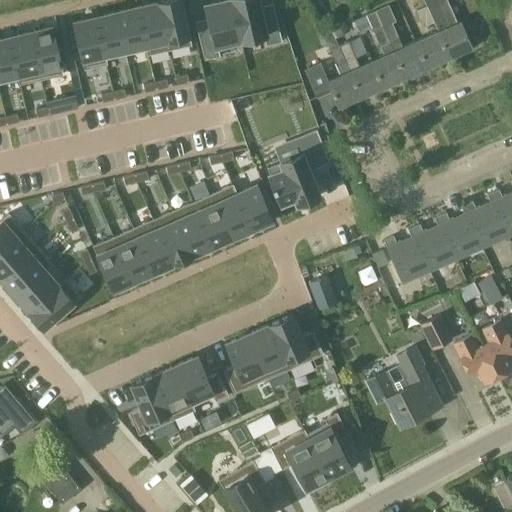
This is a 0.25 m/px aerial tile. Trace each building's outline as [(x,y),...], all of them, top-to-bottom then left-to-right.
[(180,0),(163,0),(158,1),(167,40),(189,35),(180,0)] [(211,29),(198,32),(204,59),(220,56),(217,45),(240,40),(231,0),(221,0),(205,4),(211,29)] [(258,0),(231,0),(240,40),(264,34),(266,45),(282,41),(275,14),(262,17),(258,0)] [(424,0),(426,5),(434,22),(438,30),(450,57),(472,47),(460,21),(457,22),(447,0),(424,0)] [(158,1),(137,6),(146,45),(167,40),(158,1)] [(376,10),(383,25),(406,76),(428,67),(416,40),(403,46),(392,21),(394,20),(387,5),(376,10)] [(424,26),(434,22),(426,5),(417,9),(424,26)] [(137,6),(116,11),(125,49),(146,45),(137,6)] [(376,10),(366,14),(373,29),(384,54),(371,60),(383,87),(406,76),(383,25),(376,10)] [(116,11),(95,16),(104,54),(125,49),(116,11)] [(95,16),(73,21),(82,60),(104,54),(95,16)] [(52,26),(30,31),(39,70),(61,64),(52,26)] [(416,40),(428,67),(450,57),(438,30),(416,40)] [(30,31),(9,36),(18,74),(39,70),(30,31)] [(9,36),(0,38),(0,78),(18,74),(9,36)] [(348,40),(338,45),(362,96),(383,87),(371,60),(359,65),(348,40)] [(339,106),(362,96),(338,45),(329,49),(340,74),(328,79),(321,63),(305,70),(317,97),(332,90),(339,106)] [(187,73),(175,76),(177,84),(189,81),(187,73)] [(166,78),(154,81),(156,89),(168,86),(166,78)] [(154,81),(143,84),(145,92),(156,89),(154,81)] [(124,88),(112,91),(114,99),(126,96),(124,88)] [(112,91),(101,94),(102,102),(114,99),(112,91)] [(59,103),(47,106),(49,114),(61,111),(59,103)] [(47,106),(36,109),(37,117),(49,114),(47,106)] [(17,113),(5,116),(7,124),(19,121),(17,113)] [(325,124),(318,126),(321,135),(328,133),(325,124)] [(283,168),(269,174),(281,203),(294,198),(295,199),(302,196),(304,201),(319,195),(308,168),(326,161),(315,132),(296,140),(301,153),(280,162),(283,168)] [(232,151),(221,154),(223,162),(234,159),(232,151)] [(221,154),(209,157),(211,165),(223,162),(221,154)] [(190,161),(178,164),(180,172),(192,169),(190,161)] [(178,164),(166,167),(168,175),(180,172),(178,164)] [(147,171),(135,174),(137,182),(149,179),(147,171)] [(135,174),(124,177),(125,185),(137,182),(135,174)] [(104,181),(92,184),(94,192),(106,189),(104,181)] [(257,183),(236,192),(252,228),(272,219),(257,183)] [(92,184),(81,187),(83,194),(94,192),(92,184)] [(498,189),(487,194),(490,202),(494,201),(509,234),(511,232),(511,192),(502,197),(498,189)] [(62,191),(51,196),(54,204),(65,199),(62,191)] [(236,192),(216,201),(232,237),(252,228),(236,192)] [(216,201),(196,210),(212,246),(232,237),(216,201)] [(472,201),(460,205),(464,214),(467,212),(482,246),(509,234),(494,201),(490,202),(475,209),(472,201)] [(69,207),(61,211),(66,222),(73,218),(69,207)] [(196,210),(177,218),(192,254),(212,246),(196,210)] [(445,212),(434,217),(438,225),(441,224),(456,258),(482,246),(467,212),(464,214),(449,220),(445,212)] [(73,218),(66,222),(71,233),(78,229),(73,218)] [(177,218),(157,227),(173,263),(192,254),(177,218)] [(2,219),(0,220),(0,250),(17,236),(2,219)] [(419,224),(408,229),(411,237),(415,235),(429,269),(456,258),(441,224),(438,225),(423,232),(419,224)] [(157,227),(137,235),(153,272),(173,263),(157,227)] [(137,235),(117,244),(133,280),(153,272),(137,235)] [(393,235),(384,239),(388,247),(402,281),(429,269),(415,235),(411,237),(397,243),(393,235)] [(17,236),(0,250),(0,276),(1,278),(31,252),(17,236)] [(117,244),(96,253),(112,289),(133,280),(117,244)] [(87,249),(79,252),(84,263),(91,260),(87,249)] [(31,252),(1,278),(15,294),(45,269),(31,252)] [(91,260),(84,263),(89,274),(96,271),(91,260)] [(511,266),(503,270),(506,278),(511,275),(511,266)] [(45,269),(15,294),(29,311),(59,285),(45,269)] [(318,309),(338,302),(328,274),(308,281),(318,309)] [(491,276),(478,282),(490,303),(502,297),(491,276)] [(59,285),(29,311),(44,328),(74,302),(59,285)] [(291,313),(269,323),(284,360),(306,350),(310,359),(322,353),(312,330),(301,335),(291,313)] [(419,324),(431,349),(451,339),(438,314),(419,324)] [(489,342),(484,345),(499,375),(511,368),(511,364),(507,353),(511,350),(511,340),(508,333),(507,333),(500,318),(482,327),(489,342)] [(269,323),(248,333),(263,369),(284,360),(269,323)] [(234,365),(223,369),(233,392),(246,387),(242,378),(263,369),(248,333),(225,343),(234,365)] [(484,382),(499,375),(484,345),(478,348),(471,334),(453,343),(460,357),(459,358),(467,373),(477,368),(484,382)] [(396,354),(407,375),(390,384),(383,370),(366,379),(377,400),(386,396),(400,425),(428,410),(425,405),(438,398),(420,362),(421,361),(414,345),(396,354)] [(198,354),(175,364),(190,401),(212,391),(216,400),(229,394),(219,371),(207,376),(198,354)] [(175,364),(153,374),(169,410),(190,401),(175,364)] [(332,367),(321,371),(327,384),(338,379),(332,367)] [(140,406),(128,411),(138,434),(151,428),(147,420),(169,410),(153,374),(130,384),(140,406)] [(0,426),(6,433),(31,410),(7,382),(0,388),(0,426)] [(297,389),(286,394),(289,401),(300,396),(297,389)] [(329,426),(308,437),(328,476),(350,465),(337,439),(348,434),(337,411),(324,418),(329,426)] [(268,413),(246,424),(253,437),(274,426),(268,413)] [(283,439),(270,445),(282,468),(293,462),(306,488),(328,476),(308,437),(287,448),(283,439)] [(261,454),(272,473),(281,468),(270,446),(259,452),(260,454),(261,454)] [(36,464),(68,500),(86,484),(54,448),(36,464)] [(260,454),(252,459),(265,480),(274,475),(272,473),(261,454),(260,454)] [(246,474),(224,487),(238,511),(268,511),(270,511),(255,486),(265,480),(252,459),(241,466),(246,474)] [(191,475),(179,484),(196,503),(207,494),(191,475)] [(511,476),(494,486),(505,507),(511,503),(511,476)]
